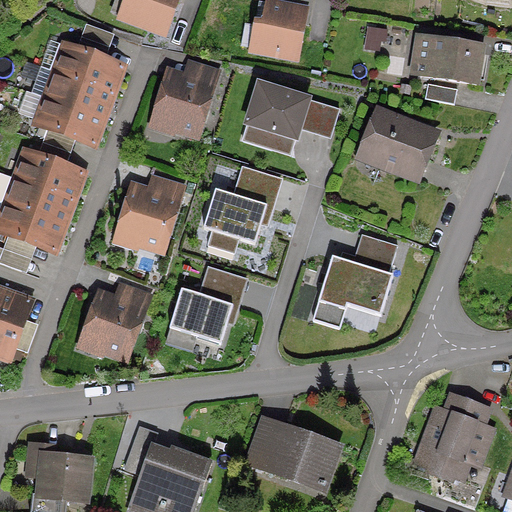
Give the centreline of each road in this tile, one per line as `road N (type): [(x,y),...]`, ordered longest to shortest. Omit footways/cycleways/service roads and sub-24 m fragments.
road 1 (residential): [(412,363),(0,414)]
road 2 (residential): [(511,103),(412,363)]
road 3 (residential): [(412,363),(374,484)]
